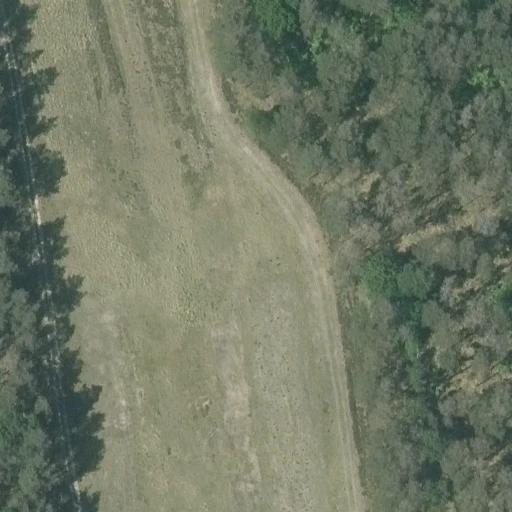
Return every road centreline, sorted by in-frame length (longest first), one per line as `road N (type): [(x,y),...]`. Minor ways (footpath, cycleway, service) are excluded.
road 1 (track): [(346,511),(309,244),(207,86),(191,0)]
road 2 (track): [(73,511),(0,13)]
